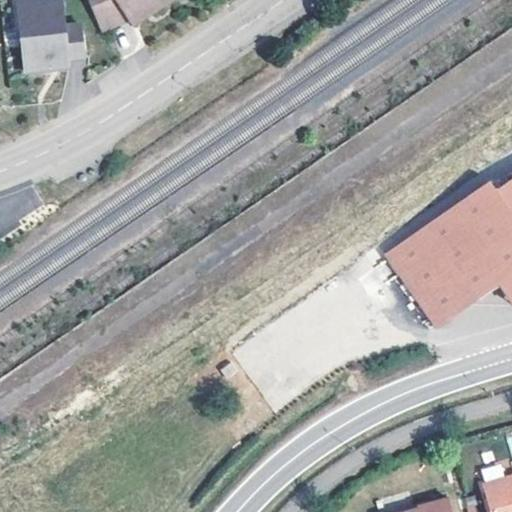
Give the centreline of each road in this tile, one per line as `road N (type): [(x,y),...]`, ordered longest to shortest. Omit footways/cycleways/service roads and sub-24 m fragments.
road 1 (residential): [(282,0),(79,134),(0,170)]
road 2 (tertiary): [(236,511),(294,456),(357,416),(511,358)]
